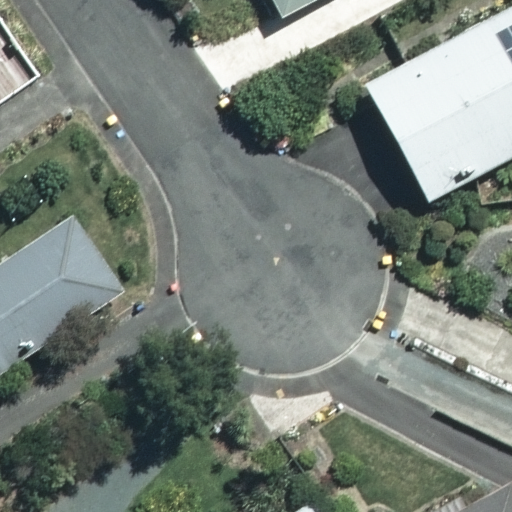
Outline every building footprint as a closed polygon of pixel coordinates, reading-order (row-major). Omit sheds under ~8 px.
[(308,0),(269,0),(278,16),(308,0)] [(511,7),(363,82),(422,200),(511,154),(511,7)] [(0,261),(0,369),(119,290),(69,215),(0,261)] [(511,511),(511,492),(505,480),(444,511),(511,511)] [(318,511),(310,499),(290,511),(318,511)]
